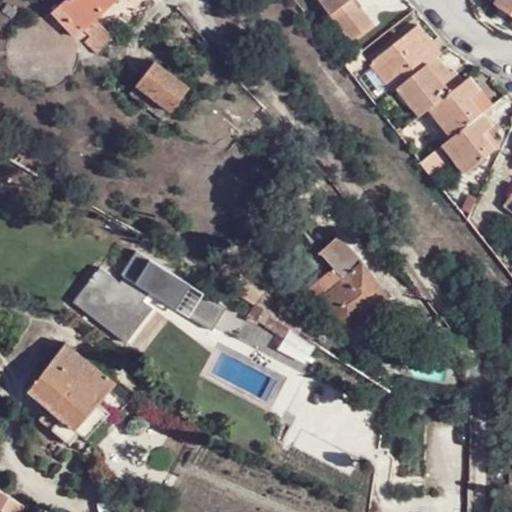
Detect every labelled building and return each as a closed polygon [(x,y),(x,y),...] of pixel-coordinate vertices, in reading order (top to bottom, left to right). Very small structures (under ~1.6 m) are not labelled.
[(112,0),(61,0),(49,12),(72,37),(80,30),(93,18),(112,0)] [(373,0),(324,0),(359,38),(380,19),(368,5),(373,0)] [(511,0),(490,0),(511,14),(511,0)] [(111,40),(93,18),(80,30),(85,38),(83,41),(95,55),(111,40)] [(397,89),(434,58),(440,53),(420,27),(373,65),(394,91),(397,89)] [(421,118),(432,110),(463,83),(454,72),(449,76),(434,58),(397,89),(421,118)] [(173,112),(190,88),(152,62),(136,85),(173,112)] [(454,136),(483,113),(473,100),(482,92),(470,77),(463,83),(432,110),(454,136)] [(256,120),(265,110),(239,80),(228,90),(256,120)] [(130,95),(167,121),(173,112),(136,85),(130,95)] [(495,128),(483,113),(454,136),(443,145),(467,173),(495,150),(485,137),(495,128)] [(58,294),(99,327),(126,292),(133,283),(194,318),(207,294),(115,240),(101,265),(109,270),(104,276),(85,259),(58,294)] [(386,297),(359,265),(319,300),(351,340),(370,324),(364,315),(386,297)] [(289,326),(253,302),(244,316),(281,339),(289,326)] [(114,383),(64,342),(27,389),(59,416),(50,427),(71,443),(81,431),(79,429),(114,383)] [(0,470),(0,509),(5,511),(18,511),(22,504),(0,492),(0,479),(3,472),(0,470)]
